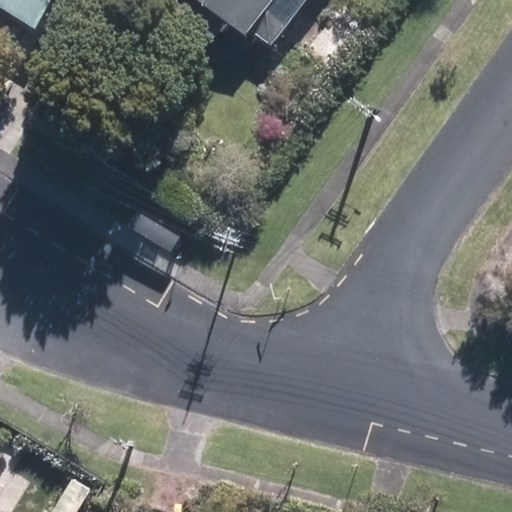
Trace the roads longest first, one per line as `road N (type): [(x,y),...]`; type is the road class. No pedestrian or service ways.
road 1 (residential): [(511,99),(314,381)]
road 2 (residential): [(314,381),(168,340),(0,254)]
road 3 (residential): [(314,381),(511,429)]
